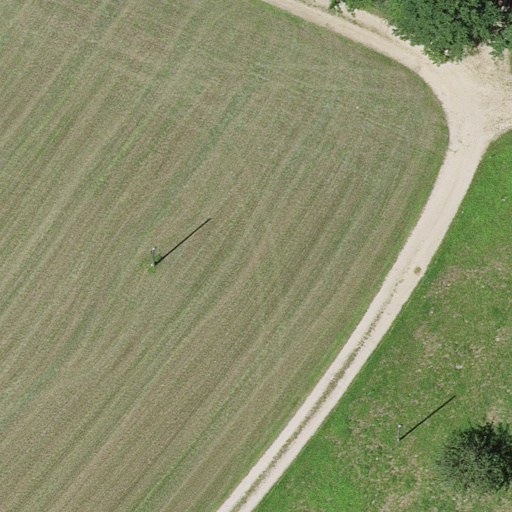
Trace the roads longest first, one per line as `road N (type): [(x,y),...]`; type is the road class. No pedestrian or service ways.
road 1 (track): [(228,511),(369,333),(428,236),(479,100)]
road 2 (track): [(269,0),(479,100)]
